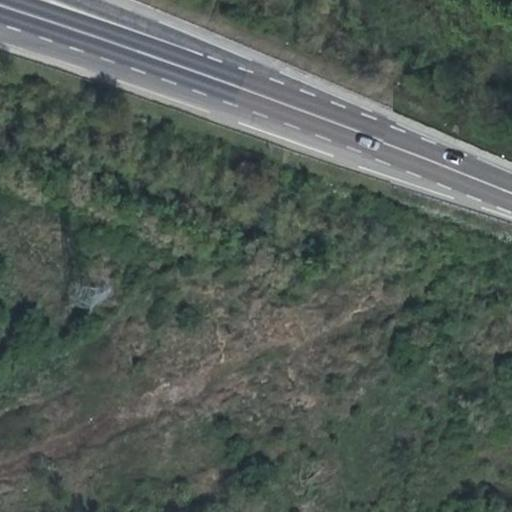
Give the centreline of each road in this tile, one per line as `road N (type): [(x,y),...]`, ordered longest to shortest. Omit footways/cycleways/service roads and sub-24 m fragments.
road 1 (motorway): [(0,14),(452,176)]
road 2 (trunk): [(0,31),(452,176)]
road 3 (motorway): [(458,153),(22,0)]
road 4 (trunk): [(458,153),(257,63),(88,0)]
